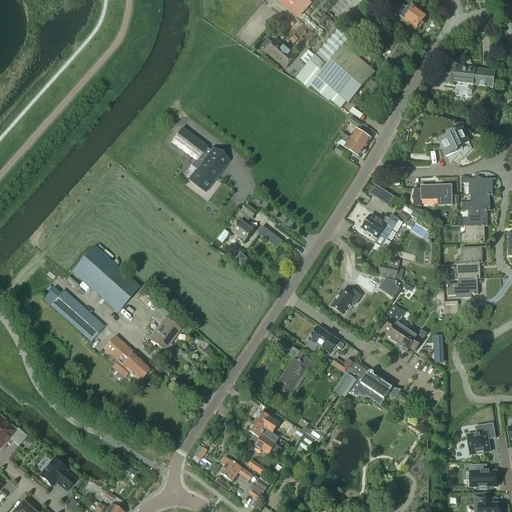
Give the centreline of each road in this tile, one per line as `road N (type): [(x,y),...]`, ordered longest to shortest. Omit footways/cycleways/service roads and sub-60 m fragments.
road 1 (tertiary): [(172,498),(179,455),(284,296)]
road 2 (residential): [(437,400),(284,296)]
road 3 (tertiary): [(368,166),(454,24)]
road 4 (tertiary): [(284,296),(368,166)]
road 5 (residential): [(507,181),(487,162),(463,171),(368,166)]
